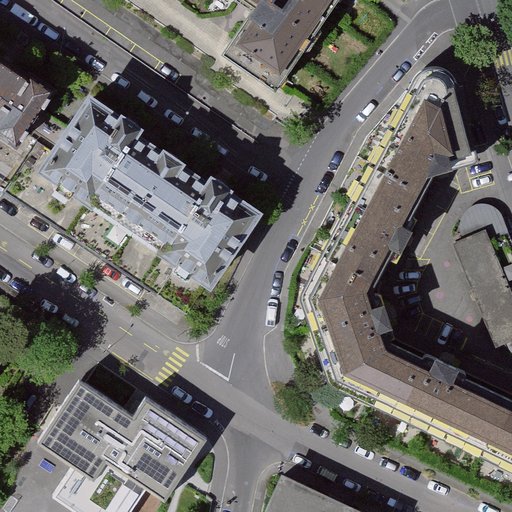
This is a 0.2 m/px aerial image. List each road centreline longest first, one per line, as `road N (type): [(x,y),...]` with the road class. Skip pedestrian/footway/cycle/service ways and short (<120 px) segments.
road 1 (residential): [(302,190),(27,0)]
road 2 (residential): [(0,251),(234,402)]
road 3 (residential): [(480,0),(420,28),(348,111),(302,190)]
road 4 (residential): [(455,511),(234,402)]
road 5 (residential): [(302,190),(268,259),(234,402)]
